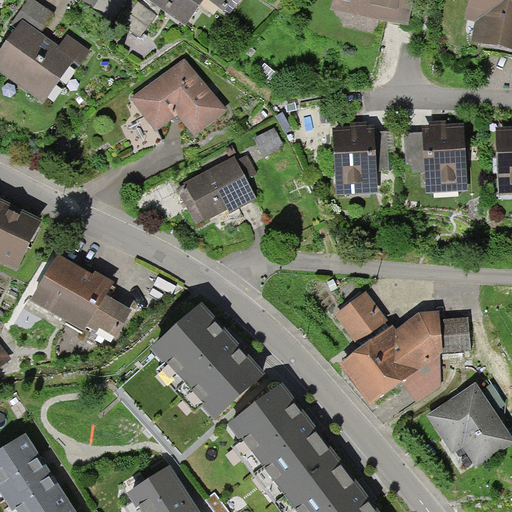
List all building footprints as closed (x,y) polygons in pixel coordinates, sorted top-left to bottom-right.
[(15,22),(0,41),(0,63),(40,93),(68,54),(76,60),(88,45),(65,28),(57,38),(40,26),(53,9),(40,0),(22,0),(9,18),(15,22)] [(157,0),(185,18),(197,0),(157,0)] [(413,0),(332,0),(332,5),(408,23),(413,0)] [(511,0),(468,0),(465,16),(476,18),(473,37),(511,44),(511,0)] [(183,53),(131,94),(158,127),(179,111),(195,132),(226,107),(183,53)] [(465,123),(423,124),(423,133),(408,134),(409,161),(424,160),(425,190),(467,188),(465,123)] [(374,125),(333,128),(337,193),(378,191),(374,125)] [(511,126),(497,127),(498,191),(511,190),(511,126)] [(234,154),(186,181),(205,215),(227,203),(231,210),(257,195),(234,154)] [(44,218),(0,196),(0,265),(17,274),(44,218)] [(110,281),(52,251),(31,292),(113,335),(129,305),(105,292),(110,281)] [(359,342),(340,359),(372,398),(400,381),(416,400),(443,386),(442,353),(441,319),(441,311),(420,311),(397,327),(368,292),(335,313),(359,342)] [(262,376),(199,307),(146,354),(209,424),(262,376)] [(467,319),(441,319),(442,353),(468,353),(467,319)] [(0,344),(0,377),(16,364),(0,344)] [(511,433),(477,380),(427,412),(451,450),(464,442),(477,463),(511,440),(511,433)] [(381,511),(284,386),(229,428),(293,511),(381,511)] [(37,463),(21,439),(0,452),(0,496),(10,511),(68,511),(52,486),(37,463)] [(199,511),(170,467),(125,496),(136,511),(199,511)] [(227,511),(215,496),(206,503),(212,511),(227,511)]
